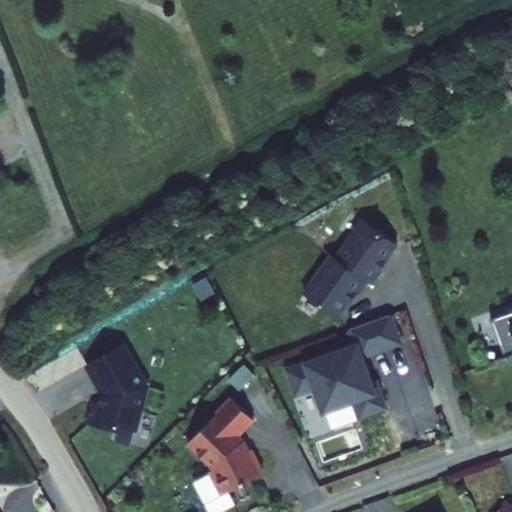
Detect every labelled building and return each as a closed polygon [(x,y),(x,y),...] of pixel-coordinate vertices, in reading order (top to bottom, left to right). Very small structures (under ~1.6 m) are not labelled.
[(401,230),(369,207),(341,246),(373,268),(377,271),(386,258),(383,256),(401,230)] [(341,246),(337,243),(310,282),(343,305),(361,279),(364,281),(373,268),(341,246)] [(181,307),(216,296),(209,274),(174,286),(181,307)] [(405,334),(397,306),(355,318),(360,334),(291,354),(298,379),(317,373),(324,397),(356,388),(361,405),(385,398),(378,373),(373,374),(365,346),(405,334)] [(511,308),(503,312),(509,328),(511,326),(511,308)] [(154,373),(129,331),(93,352),(108,377),(109,376),(111,379),(108,391),(101,389),(95,411),(121,418),(122,413),(143,418),(154,373)] [(263,405),(241,384),(197,428),(219,451),(221,455),(218,457),(230,481),(254,469),(253,467),(271,458),(260,436),(257,437),(253,428),(246,421),(263,405)] [(511,511),(511,497),(501,509),(503,511),(511,511)]
